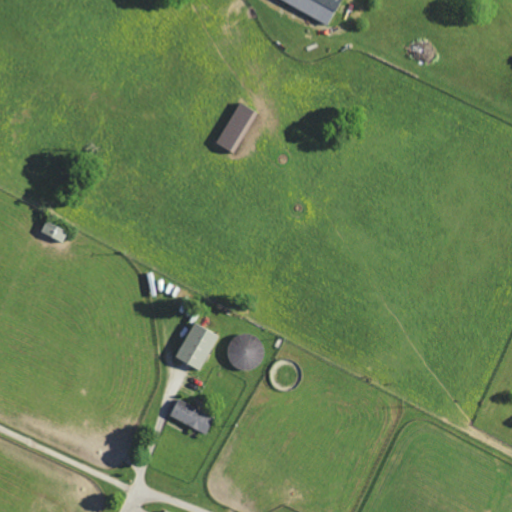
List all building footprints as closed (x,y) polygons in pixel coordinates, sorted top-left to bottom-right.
[(278,0),(335,27),(348,0),(278,0)] [(73,230),(51,220),(45,233),(67,243),(73,230)] [(222,335),(197,323),(179,359),(205,371),(222,335)] [(265,334),(232,336),(234,370),(267,368),(265,334)] [(174,417),(210,434),(218,417),(182,400),(174,417)]
